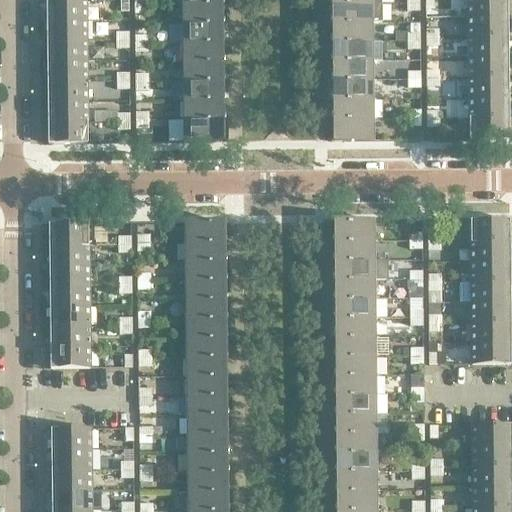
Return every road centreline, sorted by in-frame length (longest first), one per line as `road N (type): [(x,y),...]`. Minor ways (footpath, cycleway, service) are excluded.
road 1 (tertiary): [(511,183),(12,187)]
road 2 (unclassified): [(12,187),(10,32)]
road 3 (unclassified): [(14,338),(12,187)]
road 4 (unclassified): [(14,463),(14,338)]
